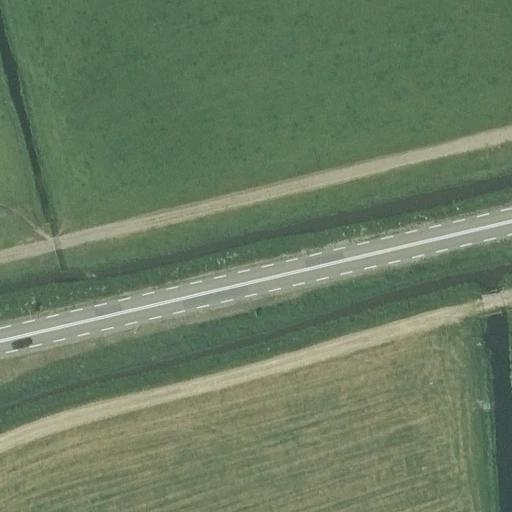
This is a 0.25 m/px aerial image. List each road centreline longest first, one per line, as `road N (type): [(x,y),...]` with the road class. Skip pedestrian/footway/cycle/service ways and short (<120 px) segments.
road 1 (track): [(511,128),(0,254)]
road 2 (secondary): [(0,342),(511,221)]
